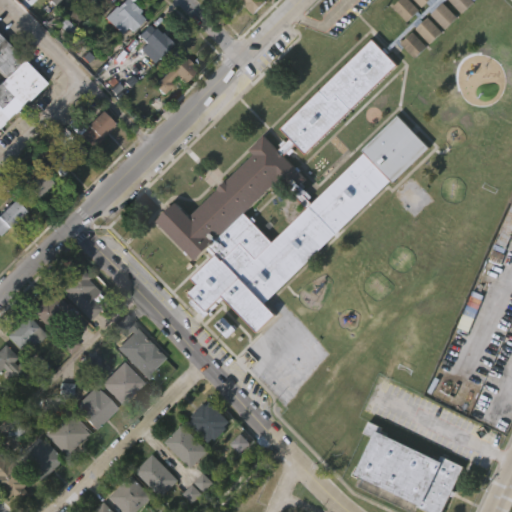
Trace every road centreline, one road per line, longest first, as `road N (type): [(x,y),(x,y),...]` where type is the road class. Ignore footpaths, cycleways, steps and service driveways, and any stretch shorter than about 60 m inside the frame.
road 1 (residential): [(73,225),(348,511)]
road 2 (residential): [(73,225),(303,0)]
road 3 (residential): [(55,511),(206,365)]
